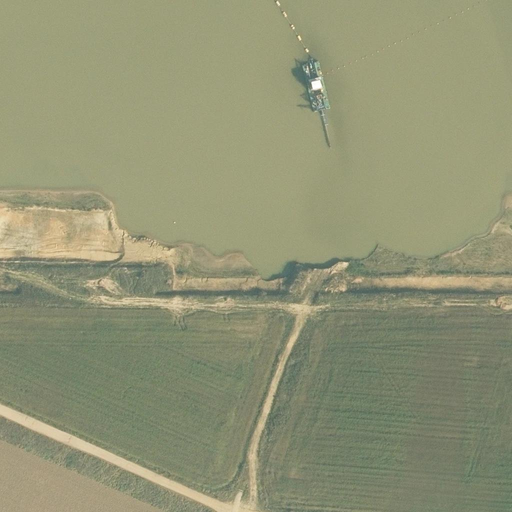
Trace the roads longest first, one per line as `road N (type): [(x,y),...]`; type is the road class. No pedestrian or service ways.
road 1 (unclassified): [(237,511),(252,497),(261,415),(138,414),(50,394),(0,369)]
road 2 (track): [(0,410),(231,511)]
